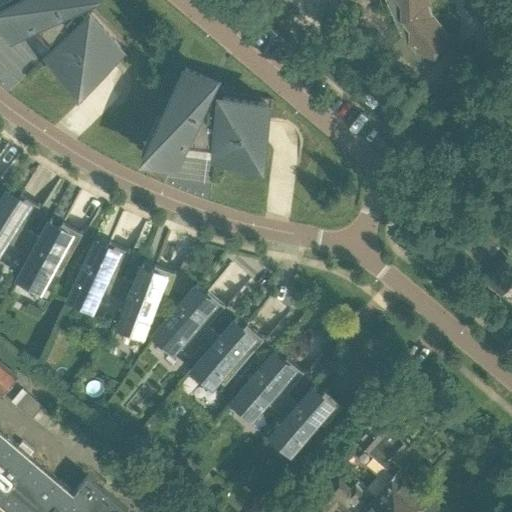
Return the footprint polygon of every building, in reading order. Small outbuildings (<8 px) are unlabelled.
[(88,14),(76,2),(80,0),(12,0),(0,6),(0,9),(12,34),(36,22),(57,44),(49,52),(81,84),(121,45),(90,13),(88,14)] [(385,0),(399,30),(392,40),(409,63),(422,67),(430,56),(434,57),(449,36),(434,17),(433,17),(428,4),(429,3),(429,0),(385,0)] [(222,99),(205,97),(213,80),(185,68),(148,150),(175,162),(186,138),(216,142),(215,153),(260,159),(267,103),(222,97),(222,99)] [(32,256),(41,237),(26,228),(40,206),(21,194),(18,198),(17,198),(15,200),(7,195),(11,190),(9,189),(0,203),(0,248),(6,240),(32,256)] [(51,219),(41,237),(32,256),(20,278),(22,279),(23,277),(43,287),(51,271),(61,276),(83,233),(63,223),(60,227),(59,227),(58,230),(49,225),(52,220),(51,219)] [(128,302),(135,282),(119,275),(130,251),(109,242),(107,247),(106,246),(105,249),(96,245),(99,240),(97,239),(70,299),(71,300),(72,298),(93,307),(101,289),(128,302)] [(511,262),(511,260),(500,250),(478,275),(501,295),(511,282),(511,280),(503,273),(511,262)] [(135,282),(128,302),(119,325),(121,326),(121,324),(142,332),(156,296),(166,300),(176,273),(155,265),(153,270),(152,270),(151,273),(142,269),(144,264),(143,263),(135,282)] [(207,352),(221,336),(208,325),(225,305),(208,291),(204,295),(203,294),(201,296),(194,290),(198,286),(197,285),(154,335),(155,336),(157,334),(174,349),(177,345),(190,357),(200,346),(207,352)] [(221,336),(207,352),(193,368),(194,369),(196,368),(213,382),(216,378),(224,385),(264,338),(247,324),(244,328),(243,327),(240,329),(233,323),(237,319),(236,317),(221,336)] [(286,418),(299,402),(287,392),(304,372),(287,358),(283,362),(282,361),(280,363),(273,357),(277,352),(276,351),(233,402),(234,403),(236,401),(253,416),(265,401),(286,418)] [(0,393),(1,394),(17,375),(0,361),(0,393)] [(315,384),(299,402),(286,418),(272,435),(273,436),(275,434),(292,449),(316,420),(325,427),(343,405),(326,391),(322,395),(321,394),(319,396),(312,390),(316,385),(315,384)] [(394,476),(376,495),(394,511),(419,511),(420,511),(437,511),(442,508),(419,488),(418,488),(416,489),(411,485),(413,483),(412,478),(402,468),(397,464),(411,448),(379,420),(369,410),(365,414),(356,405),(346,415),(357,425),(361,421),(370,430),(358,443),(394,476)] [(124,511),(128,509),(87,475),(73,491),(24,449),(0,428),(0,511),(124,511)] [(182,482),(193,469),(185,462),(174,475),(182,482)] [(394,511),(376,495),(376,496),(359,481),(351,490),(340,480),(333,488),(327,482),(315,496),(313,494),(299,509),(302,511),(333,511),(328,507),(338,496),(347,504),(343,507),(348,511),(394,511)] [(270,511),(260,503),(251,511),(270,511)]
